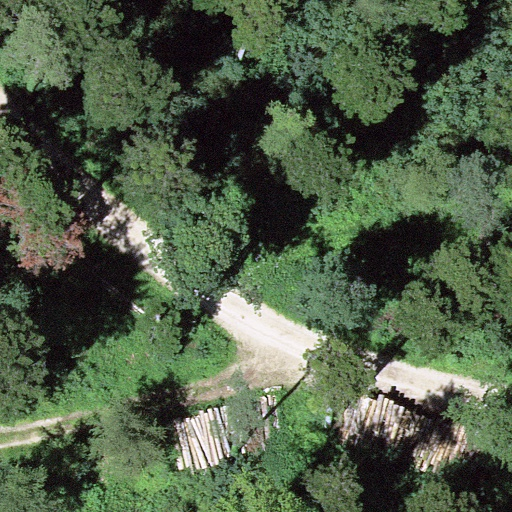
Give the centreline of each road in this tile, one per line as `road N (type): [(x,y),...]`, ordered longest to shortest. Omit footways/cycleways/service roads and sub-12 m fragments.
road 1 (track): [(511,398),(274,337),(0,151)]
road 2 (track): [(274,337),(240,409),(0,435)]
